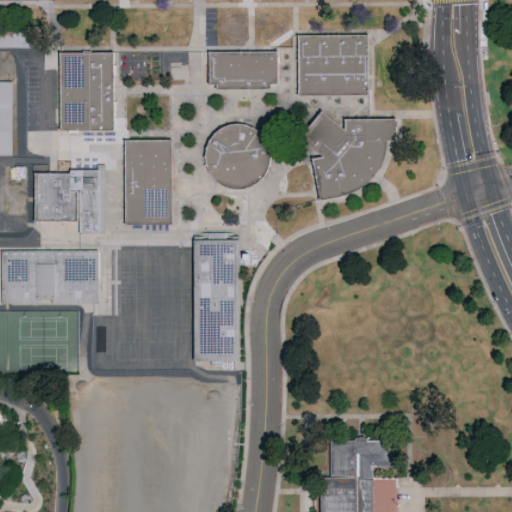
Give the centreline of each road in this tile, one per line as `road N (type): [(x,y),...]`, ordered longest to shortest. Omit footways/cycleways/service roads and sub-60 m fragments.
road 1 (residential): [(256,511),(269,317),(281,279),(307,255),(468,194)]
road 2 (secondary): [(489,188),(470,44)]
road 3 (secondary): [(468,194),(511,306)]
